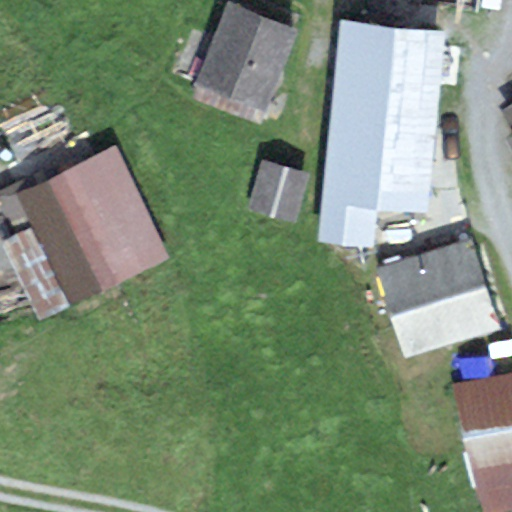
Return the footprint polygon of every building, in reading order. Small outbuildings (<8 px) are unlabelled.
[(277,0),(198,0),(184,63),(259,80),(277,0)] [(330,6),(320,215),(430,220),(440,11),(330,6)] [(12,178),(65,286),(158,241),(106,133),(12,178)] [(267,196),(279,143),(240,134),(228,187),(267,196)] [(463,234),(367,263),(391,342),(487,313),(463,234)] [(511,373),(450,394),(472,461),(511,447),(511,373)]
